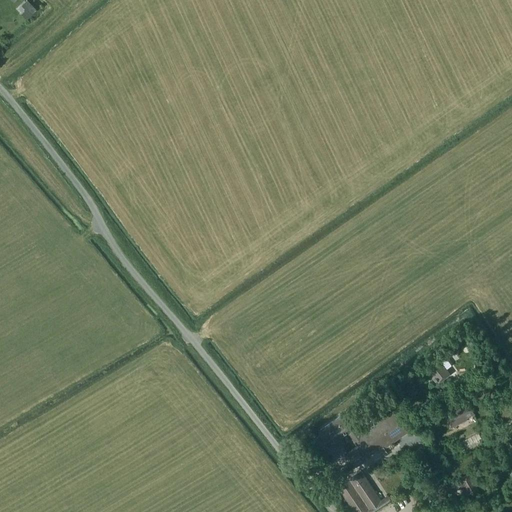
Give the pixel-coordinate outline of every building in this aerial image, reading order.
[(24,8),(24,11),(29,17),(37,10),(30,3),(24,8)] [(451,374),(437,356),(425,365),(427,366),(426,369),(428,371),(431,372),(434,376),(434,379),(436,382),(438,382),(439,383),(451,374)] [(511,399),(498,408),(506,422),(511,418),(511,399)] [(476,413),(470,401),(461,406),(460,404),(443,413),(451,428),(468,419),(467,418),(476,413)] [(386,447),(409,431),(395,410),(378,422),(361,434),(346,413),(319,431),(322,435),(314,441),(321,452),(349,433),(357,446),(347,453),(356,467),(367,459),(367,460),(372,457),(375,460),(389,451),(386,447)] [(467,451),(485,443),(481,433),(463,440),(467,451)] [(381,500),(361,471),(338,486),(355,511),(374,511),(391,501),(388,495),(381,500)] [(481,492),(469,473),(460,478),(461,479),(456,482),(459,488),(464,485),(467,490),(462,493),(465,498),(470,496),(471,498),(481,492)]
